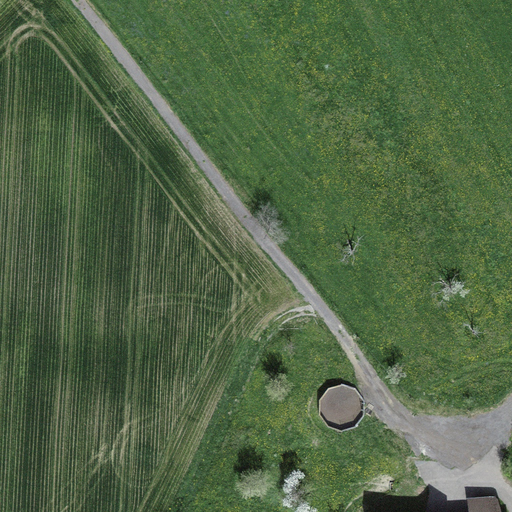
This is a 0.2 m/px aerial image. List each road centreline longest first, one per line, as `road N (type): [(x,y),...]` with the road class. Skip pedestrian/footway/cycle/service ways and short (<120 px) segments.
road 1 (track): [(75,0),(400,426)]
road 2 (track): [(177,511),(254,351),(274,325),(320,313)]
